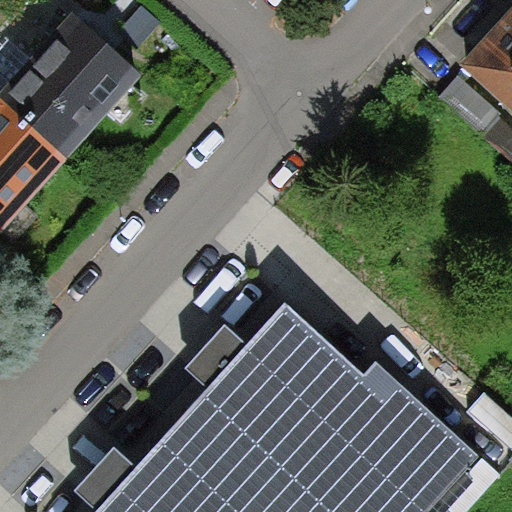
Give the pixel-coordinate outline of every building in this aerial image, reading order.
[(156,89),(78,18),(1,103),(79,173),(156,89)] [(511,23),(468,75),(511,112),(511,23)] [(502,120),(459,84),(439,108),(511,169),(511,138),(498,126),(502,120)] [(79,173),(1,103),(0,104),(0,256),(2,258),(79,173)] [(431,511),(480,458),(375,364),(365,375),(284,303),(249,343),(226,323),(187,366),(210,386),(139,465),(117,445),(77,490),(98,509),(96,511),(431,511)]
